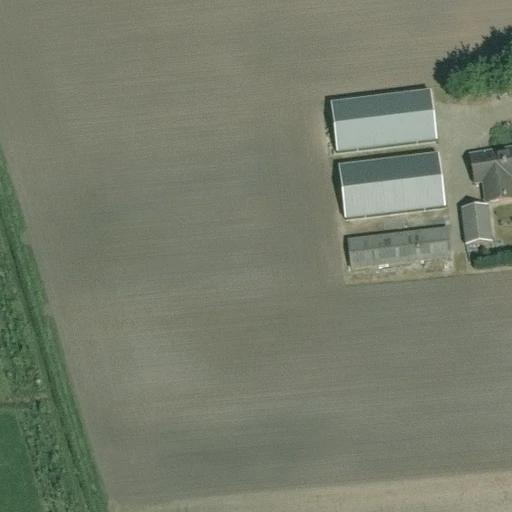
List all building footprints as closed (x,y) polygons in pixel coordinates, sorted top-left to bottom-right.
[(436,143),(431,105),(430,96),(430,93),(330,106),(330,107),(332,129),(336,155),(436,143)] [(511,198),(509,179),(511,178),(511,149),(470,157),(475,186),(483,184),(486,204),(511,200),(511,198)] [(337,172),(344,225),(444,212),(437,159),(337,172)] [(465,248),(492,245),(487,208),(460,211),(465,248)] [(351,272),(451,259),(447,230),(347,241),(351,272)]
